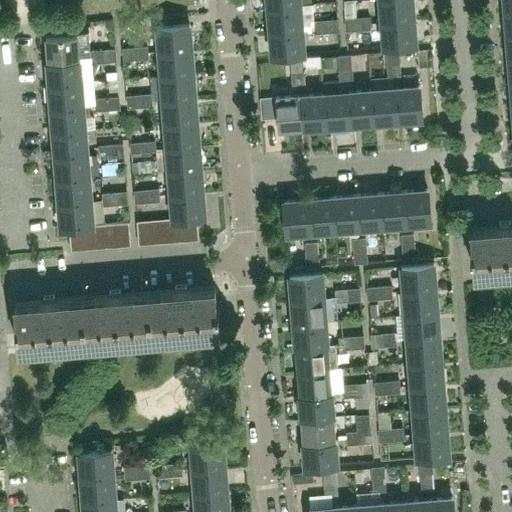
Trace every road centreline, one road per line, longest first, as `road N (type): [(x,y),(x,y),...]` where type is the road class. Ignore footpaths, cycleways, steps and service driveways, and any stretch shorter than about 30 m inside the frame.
road 1 (residential): [(239,171),(470,151),(459,0)]
road 2 (residential): [(269,511),(246,258)]
road 3 (residential): [(22,275),(246,258)]
road 4 (residential): [(0,229),(13,228),(0,48)]
road 5 (residential): [(239,171),(225,0)]
road 6 (residential): [(492,368),(503,511)]
